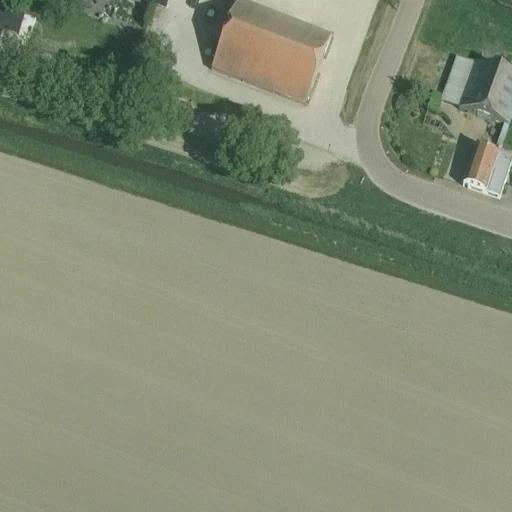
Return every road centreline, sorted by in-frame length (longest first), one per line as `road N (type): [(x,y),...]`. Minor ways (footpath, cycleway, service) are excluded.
road 1 (unclassified): [(365,148),(12,27)]
road 2 (unclassified): [(511,230),(390,183),(365,148)]
road 3 (unclassified): [(365,148),(415,0)]
